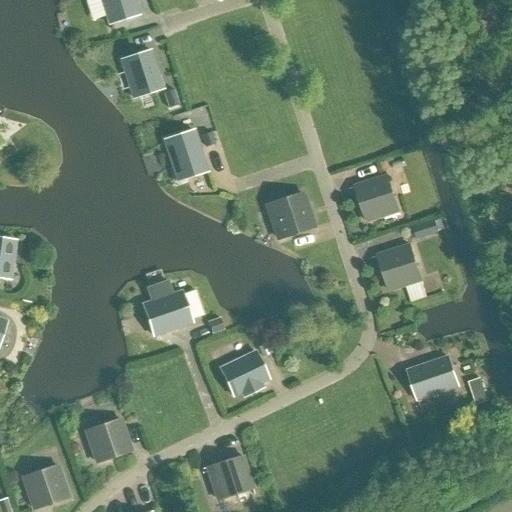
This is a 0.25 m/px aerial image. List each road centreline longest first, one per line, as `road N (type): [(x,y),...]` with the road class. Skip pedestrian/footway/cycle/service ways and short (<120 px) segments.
road 1 (residential): [(85,511),(114,482),(345,369),(368,337),(263,0)]
road 2 (track): [(511,312),(406,0)]
